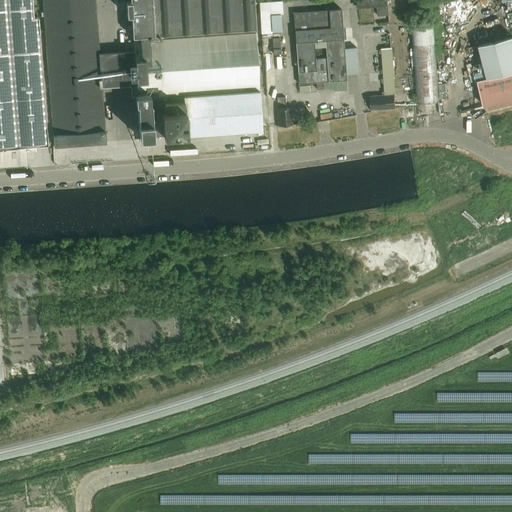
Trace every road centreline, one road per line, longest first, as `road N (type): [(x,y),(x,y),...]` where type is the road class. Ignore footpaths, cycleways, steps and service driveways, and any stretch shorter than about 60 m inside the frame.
road 1 (unclassified): [(0,181),(276,160),(437,136),(511,167)]
road 2 (unclassified): [(85,511),(88,492),(102,480),(284,429),(511,332)]
